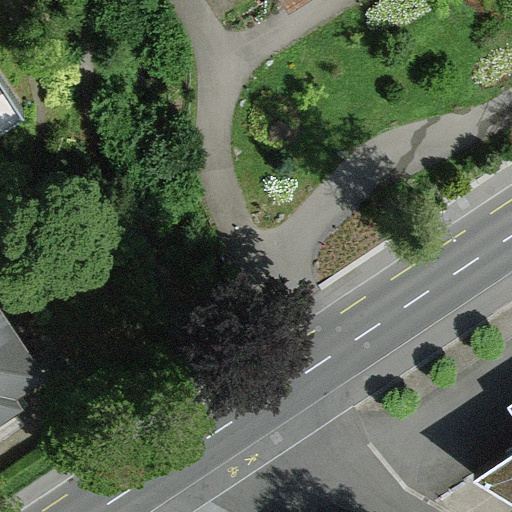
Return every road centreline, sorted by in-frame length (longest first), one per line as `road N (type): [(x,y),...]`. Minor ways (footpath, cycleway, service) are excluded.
road 1 (primary): [(511,237),(253,407)]
road 2 (primary): [(253,407),(95,511)]
road 3 (residential): [(253,407),(316,460),(406,511)]
